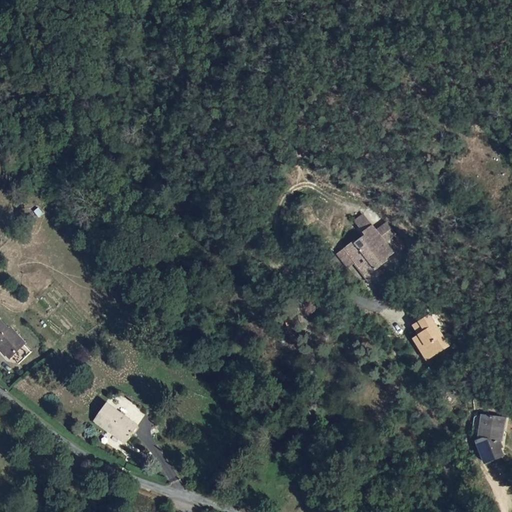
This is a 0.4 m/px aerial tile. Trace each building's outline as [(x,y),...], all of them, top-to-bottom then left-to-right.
[(364,214),(356,220),(361,225),(368,219),(364,214)] [(368,219),(361,225),(368,235),(359,242),(357,240),(348,247),(357,258),(355,260),(371,280),(381,272),(378,267),(388,259),(387,257),(394,251),(386,241),(377,231),(368,219)] [(388,222),(377,231),(386,241),(396,233),(388,222)] [(357,258),(348,247),(340,253),(349,264),(355,260),(357,258)] [(11,323),(0,311),(0,337),(12,353),(29,339),(14,321),(11,323)] [(419,335),(414,338),(428,361),(452,346),(433,314),(414,326),(419,335)] [(392,346),(386,349),(396,372),(418,359),(404,329),(402,328),(388,336),(392,346)] [(392,346),(388,336),(381,340),(386,349),(392,346)] [(142,427),(108,402),(96,418),(131,443),(142,427)] [(485,414),(480,460),(503,462),(508,417),(485,414)] [(438,432),(457,455),(459,454),(458,452),(462,447),(449,427),(438,432)] [(457,455),(438,432),(425,438),(423,441),(428,457),(433,457),(453,477),(467,462),(459,454),(457,455)]
